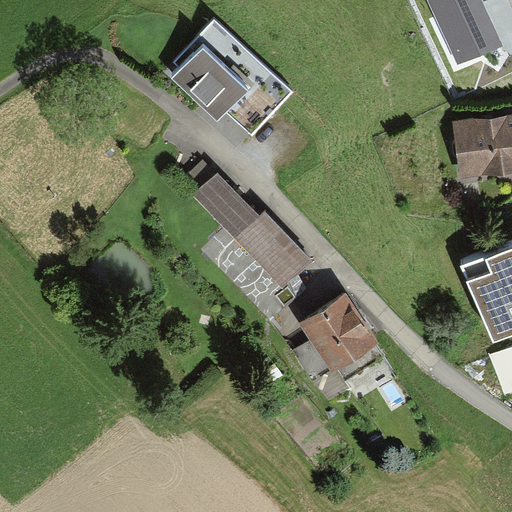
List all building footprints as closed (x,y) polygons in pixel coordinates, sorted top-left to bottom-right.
[(481,0),(427,0),(458,65),(502,45),(481,0)] [(214,28),(172,73),(241,137),(283,92),(214,28)] [(511,108),(453,116),(461,173),(511,166),(511,108)] [(214,179),(196,195),(281,292),(309,268),(262,215),(253,223),(214,179)] [(511,320),(511,237),(462,259),(493,329),(511,320)] [(344,288),(299,317),(332,367),(376,338),(344,288)] [(511,344),(492,352),(500,373),(511,368),(511,344)]
